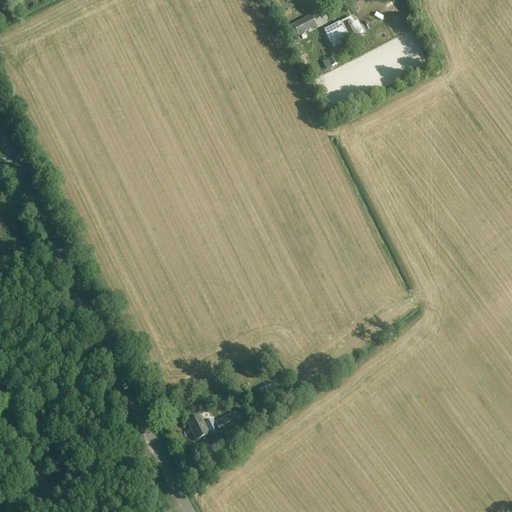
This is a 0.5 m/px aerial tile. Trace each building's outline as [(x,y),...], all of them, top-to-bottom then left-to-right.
[(301,42),(298,36),(316,28),(310,17),(293,26),(287,29),(295,45),(301,42)] [(332,48),(340,44),(339,43),(347,39),(347,40),(363,32),(357,22),(354,24),(351,18),(339,24),(339,23),(324,31),(326,35),(329,42),(332,48)] [(322,64),(325,71),(337,65),(333,58),(322,64)] [(281,400),(276,391),(272,383),(258,391),(266,407),(281,400)] [(239,428),(232,415),(214,424),(213,421),(205,425),(201,416),(187,423),(196,441),(209,435),(210,438),(219,434),(220,437),(239,428)]
